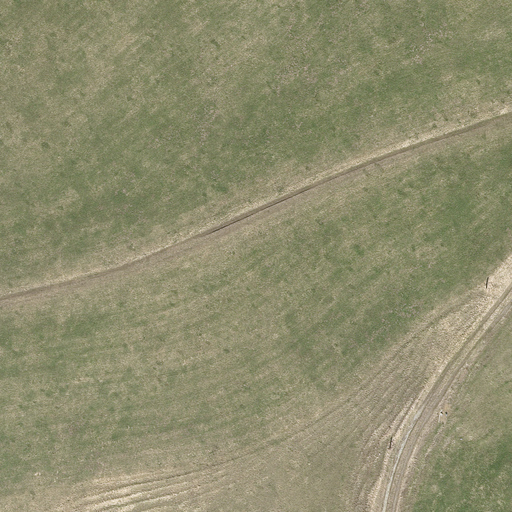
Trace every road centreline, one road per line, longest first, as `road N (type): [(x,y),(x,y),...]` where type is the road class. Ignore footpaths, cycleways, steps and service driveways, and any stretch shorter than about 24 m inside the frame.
road 1 (track): [(511,118),(401,148),(61,286),(0,297)]
road 2 (track): [(385,511),(406,441),(511,281)]
